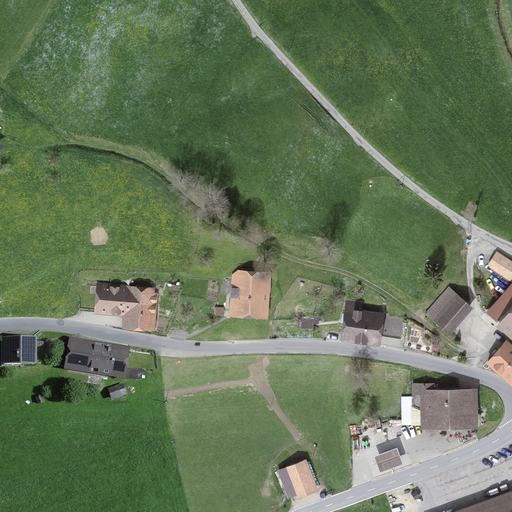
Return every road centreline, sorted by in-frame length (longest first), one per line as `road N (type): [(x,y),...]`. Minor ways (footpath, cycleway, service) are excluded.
road 1 (track): [(0,114),(137,158),(280,254),(378,289),(478,359),(482,376)]
road 2 (unclassified): [(0,324),(56,324),(188,348),(304,345),(377,353),(482,376),(511,396)]
road 3 (secondary): [(309,511),(511,430)]
road 4 (track): [(478,359),(474,229)]
